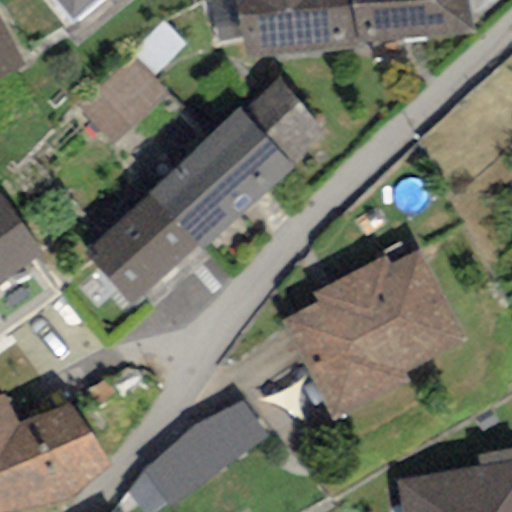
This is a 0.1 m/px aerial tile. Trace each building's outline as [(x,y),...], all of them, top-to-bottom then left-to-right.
[(103,0),(53,0),(75,25),(103,0)] [(234,0),(246,58),(471,36),(465,0),(234,0)] [(0,18),(0,82),(25,71),(0,18)] [(168,96),(131,58),(77,111),(114,149),(168,96)] [(275,77),(239,110),(291,167),(327,134),(275,77)] [(291,167),(239,110),(148,194),(202,251),(291,167)] [(138,311),(202,251),(148,194),(85,253),(138,311)] [(0,197),(0,338),(54,300),(26,260),(38,251),(0,197)] [(385,258),(312,293),(318,304),(280,323),(331,425),(412,385),(405,372),(466,342),(420,249),(389,265),(385,258)] [(7,393),(0,395),(0,511),(10,511),(70,501),(109,468),(70,405),(19,424),(7,393)] [(511,450),(477,454),(479,470),(511,466),(511,450)] [(511,511),(511,466),(479,470),(396,482),(400,511),(511,511)]
